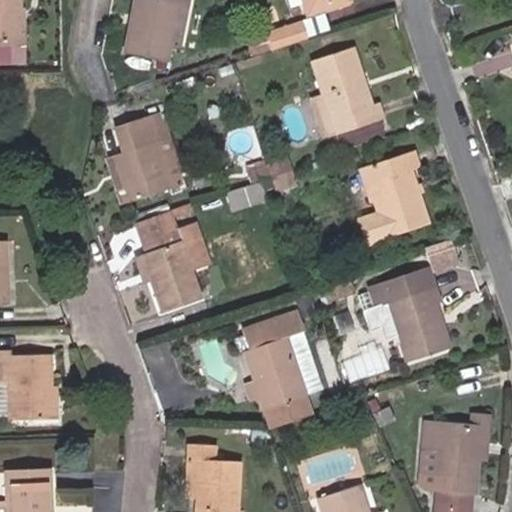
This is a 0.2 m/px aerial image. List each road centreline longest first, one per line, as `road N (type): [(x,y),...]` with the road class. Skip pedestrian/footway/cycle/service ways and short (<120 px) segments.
road 1 (residential): [(413,0),(511,290)]
road 2 (residential): [(137,511),(143,424),(99,302)]
